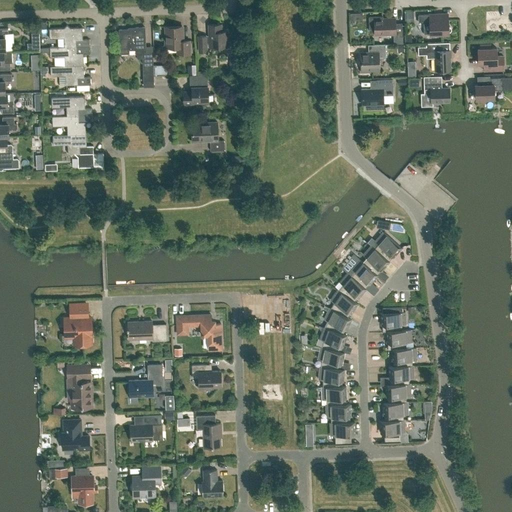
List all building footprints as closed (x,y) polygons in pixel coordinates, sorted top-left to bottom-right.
[(448,14),(424,15),(418,15),(418,21),(423,21),(424,33),(448,32),(448,31),(451,29),(451,28),(450,26),(448,26),(448,14)] [(369,31),(374,31),(375,34),(395,34),(395,38),(402,38),(402,23),(395,23),(395,18),(382,18),(382,16),(369,17),(369,31)] [(89,46),(89,39),(83,39),(82,27),(70,27),(67,24),(64,28),(49,28),(49,38),(64,38),(64,46),(64,47),(89,46)] [(209,24),(210,47),(228,46),(227,31),(221,31),(220,24),(209,24)] [(165,44),(167,46),(167,47),(177,47),(177,54),(190,53),(189,40),(182,40),(182,25),(166,26),(166,39),(165,41),(165,44)] [(0,50),(4,50),(4,51),(6,50),(5,34),(8,33),(8,28),(0,27),(0,50)] [(136,49),(136,54),(146,53),(145,27),(135,27),(135,29),(119,29),(120,53),(121,54),(128,53),(130,51),(130,49),(136,49)] [(31,43),(26,43),(26,49),(39,49),(38,33),(31,33),(31,43)] [(450,50),(449,50),(449,42),(426,43),(426,46),(418,47),(418,54),(426,54),(426,58),(435,57),(435,70),(450,70),(449,57),(450,57),(450,50)] [(361,72),(370,72),(370,70),(379,70),(379,57),(386,57),(385,44),(373,44),(373,51),(360,52),(361,72)] [(480,44),(480,57),(478,57),(478,64),(484,63),(484,70),(504,69),(503,55),(497,56),(496,48),(490,48),(490,44),(480,44)] [(50,57),(64,56),(65,65),(65,66),(84,65),(83,53),(90,53),(89,46),(64,47),(64,46),(49,47),(50,57)] [(0,69),(10,69),(10,62),(11,62),(11,50),(6,50),(4,51),(4,50),(0,50),(0,69)] [(14,58),(15,65),(22,64),(21,57),(14,58)] [(143,57),(144,80),(154,80),(153,57),(143,57)] [(50,66),(50,76),(65,75),(65,85),(77,84),(77,85),(91,84),(91,76),(84,77),(84,65),(65,66),(65,65),(50,66)] [(186,72),(186,80),(205,79),(204,71),(186,72)] [(0,93),(5,93),(5,81),(12,81),(12,73),(0,73),(0,93)] [(511,76),(490,78),(489,75),(477,76),(477,85),(475,85),(475,98),(494,98),(494,90),(511,89),(511,76)] [(419,78),(409,79),(410,87),(415,87),(415,82),(420,82),(419,78)] [(392,79),(376,80),(377,88),(361,89),(362,104),(393,103),(392,79)] [(192,88),(192,92),(183,92),(184,103),(193,103),(193,102),(208,102),(207,81),(189,81),(190,88),(192,88)] [(431,102),(449,101),(449,87),(438,88),(438,82),(424,82),(424,94),(431,94),(431,102)] [(15,92),(7,93),(5,93),(0,93),(0,105),(2,106),(2,113),(14,112),(13,93),(15,93),(15,92)] [(92,108),(85,108),(85,96),(51,97),(52,107),(66,107),(67,115),(67,116),(92,115),(92,108)] [(86,122),(92,122),(92,115),(67,116),(67,115),(52,116),(52,126),(67,125),(67,134),(86,134),(86,122)] [(2,124),(0,123),(0,136),(7,136),(9,136),(8,130),(17,129),(17,123),(14,123),(14,116),(2,117),(2,124)] [(210,150),(224,150),(224,140),(218,140),(217,122),(191,123),(192,141),(210,141),(210,150)] [(94,166),(93,153),(93,145),(86,146),(86,134),(67,134),(53,135),(53,145),(68,144),(68,153),(71,157),(74,153),(78,156),(78,167),(94,166)] [(7,144),(7,136),(0,136),(0,159),(3,159),(3,168),(19,167),(19,159),(17,158),(13,158),(13,145),(11,144),(7,144)] [(378,243),(374,248),(388,261),(389,260),(396,252),(397,253),(401,248),(403,250),(403,249),(383,231),(380,235),(375,240),(378,243)] [(378,243),(375,240),(371,237),(367,242),(371,245),(374,248),(378,243)] [(374,248),(371,245),(368,248),(363,254),(366,257),(363,262),(362,262),(377,274),(384,266),(385,267),(390,261),(389,260),(388,261),(374,248)] [(359,258),(359,259),(356,262),(351,268),(355,271),(351,275),(365,288),(372,279),(373,280),(378,275),(377,274),(362,262),(363,262),(359,258)] [(361,294),(366,288),(365,288),(351,275),(347,272),(344,275),(339,281),(343,284),(338,290),(354,301),(360,293),(361,294)] [(337,289),(337,290),(335,293),(330,299),(334,302),(330,308),(347,317),(353,308),(354,309),(358,303),(354,301),(338,290),(337,289)] [(89,326),(88,308),(88,303),(69,303),(70,309),(70,317),(66,317),(64,319),(64,325),(66,327),(66,335),(76,334),(76,343),(84,342),(86,344),(89,344),(92,342),(91,326),(89,326)] [(378,313),(380,313),(381,320),(382,319),(382,331),(386,331),(401,330),(401,324),(406,324),(405,316),(405,312),(402,312),(402,307),(382,307),(382,312),(378,313)] [(329,308),(327,311),(327,312),(324,318),(328,321),(324,327),(324,328),(342,334),(347,325),(348,325),(351,319),(347,317),(330,308),(329,308)] [(211,314),(183,315),(184,325),(177,325),(177,333),(188,333),(187,325),(201,325),(201,334),(211,334),(212,349),(222,349),(221,323),(215,324),(214,320),(211,321),(211,314)] [(167,340),(166,323),(152,324),(152,321),(128,321),(128,327),(127,327),(127,329),(128,329),(128,339),(158,337),(158,340),(167,340)] [(323,327),(322,331),(319,338),(324,340),(321,347),(340,351),(343,341),(344,342),(347,335),(342,334),(324,328),(324,327),(323,327)] [(411,334),(411,329),(401,330),(386,331),(386,337),(387,337),(388,349),(391,349),(407,348),(406,342),(411,341),(411,334)] [(319,351),(318,358),(322,359),(321,367),(340,369),(342,359),(343,359),(344,352),(340,351),(321,347),(320,347),(319,351)] [(416,352),(416,347),(407,348),(391,349),(392,355),(393,355),(393,366),(412,366),(412,365),(412,359),(416,359),(416,352)] [(148,379),(129,380),(129,396),(153,395),(153,390),(162,390),(161,364),(148,364),(148,379)] [(199,388),(207,388),(207,386),(221,386),(221,370),(206,371),(206,364),(192,364),(192,378),(198,377),(199,388)] [(72,407),(91,406),(91,395),(89,395),(89,381),(80,381),(80,376),(85,376),(84,365),(67,366),(68,377),(71,377),(71,382),(74,382),(74,390),(71,390),(72,407)] [(413,370),(413,365),(412,365),(412,366),(393,366),(388,366),(389,373),(390,373),(390,384),(409,384),(409,383),(409,378),(413,377),(413,370)] [(319,367),(319,371),(318,379),(323,379),(322,387),(341,386),(342,376),(344,376),(344,369),(340,369),(321,367),(319,367)] [(410,388),(410,383),(409,383),(409,384),(390,384),(385,384),(386,391),(387,391),(387,402),(387,403),(406,402),(406,396),(411,395),(410,388)] [(321,387),(321,391),(322,399),(326,399),(327,404),(327,405),(345,404),(345,393),(346,393),(346,386),(341,386),(322,387),(321,387)] [(165,396),(165,408),(173,408),(173,395),(165,396)] [(407,406),(407,402),(406,402),(387,403),(387,402),(382,402),(383,410),(384,409),(384,420),(384,421),(403,420),(403,414),(408,414),(407,406)] [(331,416),(331,422),(331,423),(350,422),(349,411),(350,411),(350,404),(345,404),(327,405),(327,404),(325,405),(325,409),(326,409),(326,417),(331,416)] [(173,411),(164,411),(165,420),(174,420),(173,411)] [(203,428),(204,447),(213,447),(213,446),(220,445),(219,432),(221,432),(221,423),(215,423),(215,414),(196,415),(196,428),(203,428)] [(143,415),(143,424),(131,425),(131,441),(152,440),(152,432),(162,432),(162,423),(161,423),(161,415),(143,415)] [(89,435),(81,436),(80,419),(64,420),(64,432),(62,432),(63,448),(79,447),(79,449),(89,449),(89,435)] [(377,442),(409,441),(400,441),(400,432),(405,432),(404,424),(405,424),(404,420),(403,420),(384,421),(384,420),(380,421),(380,431),(381,431),(381,433),(384,433),(384,442),(377,442)] [(327,444),(359,443),(359,442),(351,443),(351,434),(354,434),(354,432),(355,432),(354,421),(350,422),(331,423),(331,422),(330,422),(330,427),(330,434),(335,434),(335,443),(327,444)] [(186,476),(192,470),(186,464),(180,471),(186,476)] [(161,479),(160,467),(141,467),(141,475),(132,476),(133,496),(140,495),(140,498),(146,497),(146,495),(155,495),(155,479),(161,479)] [(56,478),(56,476),(60,476),(60,474),(67,474),(67,468),(49,469),(49,478),(56,478)] [(201,481),(202,495),(223,494),(223,480),(216,481),(216,469),(203,469),(204,481),(201,481)] [(80,494),(79,494),(79,502),(92,502),(92,490),(93,490),(92,475),(72,476),(73,490),(79,489),(80,494)]
